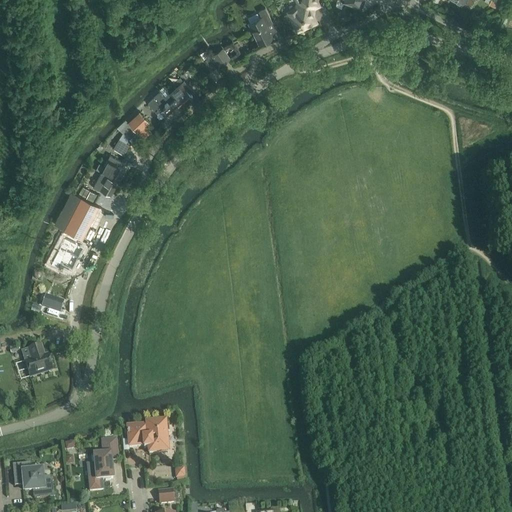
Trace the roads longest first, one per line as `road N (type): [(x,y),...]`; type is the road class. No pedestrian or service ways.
road 1 (unclassified): [(0,433),(73,405),(89,376),(113,266),(150,196),(211,127),(298,61)]
road 2 (track): [(212,0),(199,34),(127,95),(112,71),(95,0)]
road 3 (unclassified): [(298,61),(394,38),(511,64)]
road 4 (track): [(0,243),(20,242),(41,192),(119,91)]
road 5 (unclassified): [(511,63),(399,4)]
